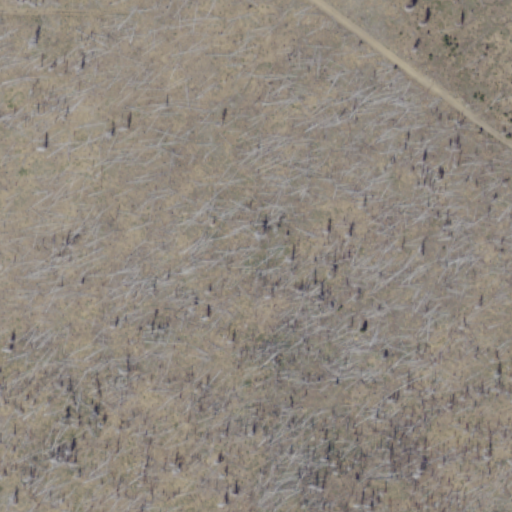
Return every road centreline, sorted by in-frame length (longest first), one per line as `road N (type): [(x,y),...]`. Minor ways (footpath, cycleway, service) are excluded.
road 1 (track): [(308,0),(511,145)]
road 2 (track): [(134,0),(120,10),(88,12),(0,5)]
